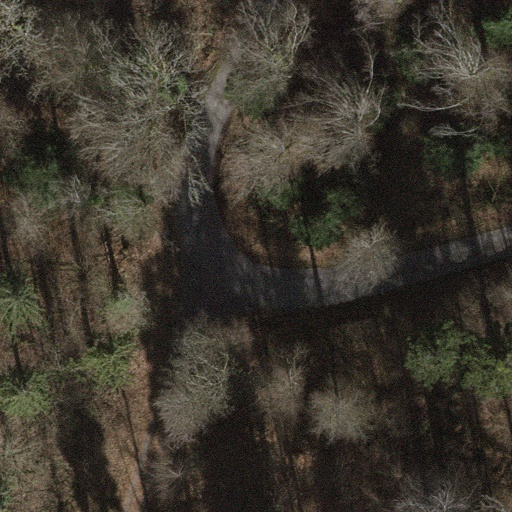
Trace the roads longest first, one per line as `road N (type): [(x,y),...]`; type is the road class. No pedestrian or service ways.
road 1 (residential): [(511,235),(316,283),(247,287),(194,210),(223,84),(277,0)]
road 2 (track): [(194,210),(201,309),(137,511)]
